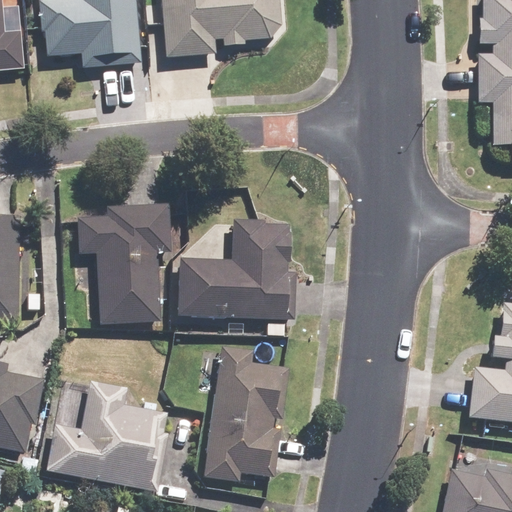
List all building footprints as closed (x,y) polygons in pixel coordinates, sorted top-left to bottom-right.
[(137,65),(131,0),(67,0),(36,3),(41,59),(77,56),(78,70),(137,65)] [(157,0),(163,58),(210,54),(209,41),(218,41),(218,45),(266,41),(278,27),(275,0),(157,0)] [(511,0),(475,0),(475,45),(490,45),(490,56),(474,57),(474,103),(488,103),(488,148),(506,148),(506,163),(511,162),(511,0)] [(0,72),(19,70),(16,33),(0,34),(0,72)] [(164,207),(103,210),(104,219),(74,220),(76,256),(92,255),(96,325),(154,322),(151,254),(166,253),(164,207)] [(0,325),(13,326),(15,218),(0,217),(0,325)] [(174,261),(172,317),(290,321),(292,275),(284,275),(285,227),(258,226),(258,222),(229,221),(227,263),(174,261)] [(469,369),(463,419),(511,425),(511,285),(508,306),(497,305),(491,360),(501,361),(500,372),(469,369)] [(252,353),(217,348),(199,477),(267,486),(284,370),(250,366),(252,353)] [(0,450),(20,454),(26,425),(29,426),(38,380),(1,374),(3,366),(0,365),(0,450)] [(51,426),(42,473),(153,493),(167,416),(120,408),(123,391),(86,384),(77,431),(51,426)] [(511,511),(511,477),(480,471),(479,477),(448,470),(438,511),(511,511)]
